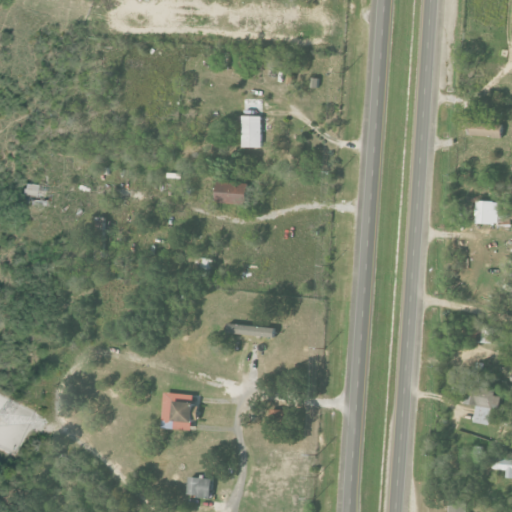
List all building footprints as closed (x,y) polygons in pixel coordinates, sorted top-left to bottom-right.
[(263,116),(243,116),(242,147),(262,148),(263,116)] [(472,137),(503,138),(504,124),(472,123),(472,137)] [(218,204),(249,205),(249,183),(218,182),(218,204)] [(21,194),(34,195),(35,185),(23,183),(21,194)] [(477,223),(499,224),(500,201),(477,201),(477,223)] [(473,342),(492,343),(493,324),(474,323),(473,342)] [(276,336),(276,326),(229,325),(229,335),(276,336)] [(491,425),(493,407),(500,408),(502,397),(495,396),(499,372),(484,370),(482,386),(468,384),(465,403),(477,405),(474,422),(491,425)] [(194,430),(195,394),(165,393),(164,429),(194,430)] [(494,469),(507,470),(506,478),(511,477),(511,458),(495,458),(494,469)] [(190,476),(189,496),(212,497),(213,477),(190,476)] [(466,511),(467,503),(451,502),(450,511),(466,511)]
